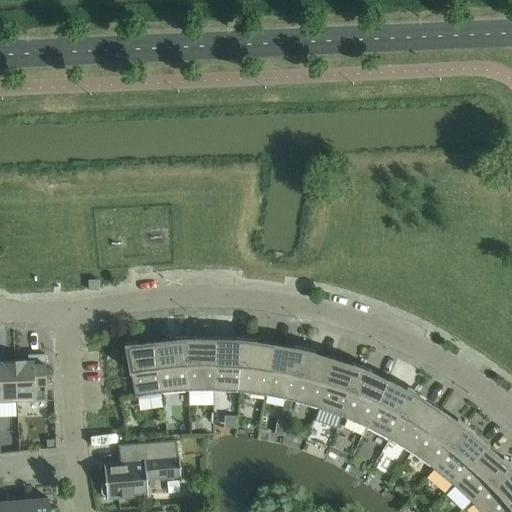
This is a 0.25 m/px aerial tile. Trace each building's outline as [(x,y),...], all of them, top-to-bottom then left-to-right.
[(89,291),(99,291),(99,281),(89,281),(89,291)] [(169,341),(156,343),(162,394),(188,392),(186,337),(175,338),(175,339),(176,342),(169,342),(169,341)] [(196,337),(186,337),(188,392),(214,391),(215,340),(202,340),(202,341),(196,341),(196,338),(196,337)] [(215,340),(214,391),(240,393),(245,339),(235,338),(235,339),(235,342),(229,342),(229,340),(215,340)] [(245,339),(240,393),(266,396),(275,346),(261,343),(261,345),(255,344),(256,341),(256,340),(245,339)] [(162,394),(156,343),(143,344),(143,345),(137,346),(137,343),(137,342),(125,344),(135,398),(162,394)] [(275,346),(266,396),(292,402),(305,349),(294,346),(294,347),(294,348),(294,350),(288,349),(288,348),(275,346)] [(305,349),(292,402),(317,409),(333,359),(320,355),(320,357),(314,355),(314,352),(315,352),(315,351),(305,349)] [(32,361),(15,362),(17,403),(47,402),(45,355),(32,355),(32,361)] [(333,359),(317,409),(342,417),(362,367),(352,363),(351,364),(351,366),(345,365),(345,363),(333,359)] [(0,403),(17,403),(15,362),(0,362),(0,403)] [(362,367),(342,417),(366,428),(388,381),(376,375),(375,377),(370,374),(371,372),(372,371),(362,367)] [(388,381),(366,428),(389,440),(416,393),(407,387),(406,388),(405,391),(400,388),(400,387),(388,381)] [(416,393),(389,440),(411,454),(440,411),(429,403),(428,404),(423,401),(424,399),(425,399),(425,398),(416,393)] [(440,411),(411,454),(433,469),(466,425),(457,419),(456,420),(457,420),(455,422),(450,419),(451,418),(440,411)] [(466,425),(433,469),(453,485),(487,447),(477,438),(476,439),(472,435),(473,433),(474,432),(466,425)] [(55,440),(47,441),(47,450),(55,449),(55,440)] [(118,446),(119,458),(145,455),(147,480),(181,477),(179,458),(177,459),(176,441),(118,446)] [(487,447),(453,485),(472,504),(511,465),(503,458),(502,459),(503,459),(501,461),(496,457),(497,456),(487,447)] [(103,484),(101,486),(102,494),(104,496),(107,496),(107,500),(148,496),(147,480),(145,455),(119,458),(120,464),(104,465),(106,484),(103,484)] [(511,466),(511,465),(472,504),(479,511),(501,511),(511,503),(511,466)] [(33,500),(26,500),(26,511),(55,511),(55,509),(49,510),(48,498),(44,499),(33,497),(33,500)] [(8,502),(4,502),(5,511),(26,511),(26,500),(18,501),(18,498),(8,502)] [(511,511),(511,503),(501,511),(511,511)]
